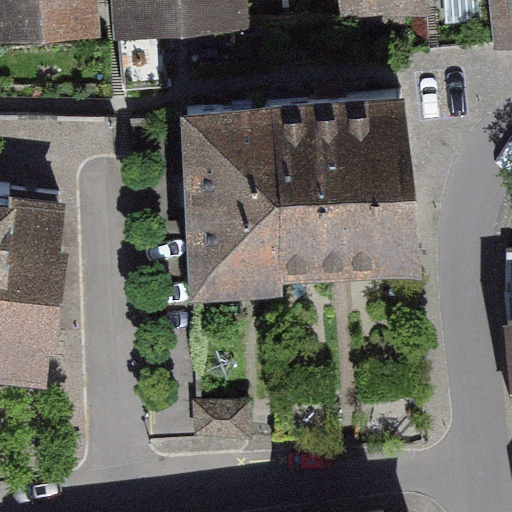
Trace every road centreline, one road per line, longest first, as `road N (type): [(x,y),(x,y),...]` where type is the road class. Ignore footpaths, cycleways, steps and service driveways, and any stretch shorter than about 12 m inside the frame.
road 1 (residential): [(61,511),(397,469),(484,470)]
road 2 (tertiary): [(484,470),(467,253),(475,189),(511,133)]
